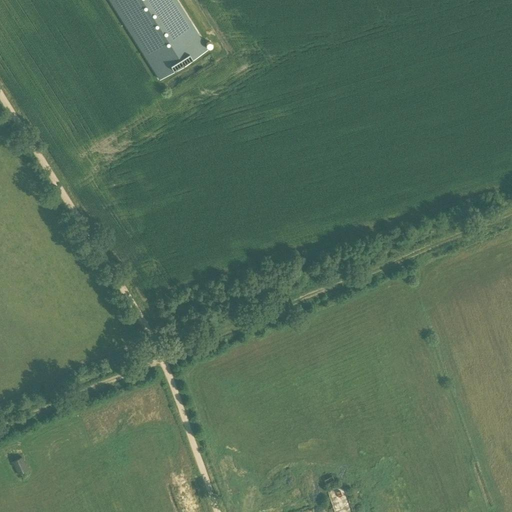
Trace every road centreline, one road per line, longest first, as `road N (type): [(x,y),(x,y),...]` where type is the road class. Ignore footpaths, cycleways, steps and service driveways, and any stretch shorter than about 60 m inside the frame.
road 1 (track): [(162,358),(511,214)]
road 2 (track): [(0,92),(162,358)]
road 3 (track): [(0,432),(162,358)]
road 4 (track): [(162,358),(216,511)]
